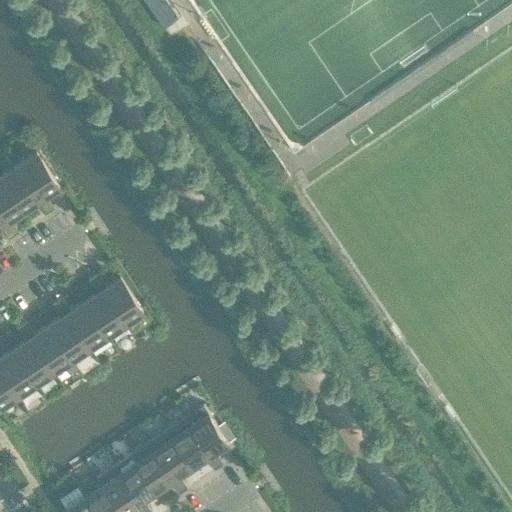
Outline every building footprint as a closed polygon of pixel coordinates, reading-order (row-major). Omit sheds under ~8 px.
[(30,154),(17,163),(40,196),(44,193),(58,184),(35,150),(30,154)] [(17,163),(0,173),(0,176),(22,208),(35,200),(40,196),(17,163)] [(0,176),(0,215),(4,220),(9,217),(22,208),(0,176)] [(40,196),(35,200),(39,206),(49,200),(44,193),(40,196)] [(49,200),(39,206),(43,213),(53,206),(49,200)] [(4,220),(0,222),(0,225),(3,230),(13,224),(9,217),(4,220)] [(13,224),(3,230),(8,237),(17,230),(13,224)] [(96,271),(87,278),(91,284),(101,278),(96,271)] [(105,284),(100,287),(123,321),(142,308),(119,275),(105,284)] [(101,278),(91,284),(96,290),(100,287),(105,284),(101,278)] [(96,290),(82,299),(105,333),(123,321),(100,287),(96,290)] [(61,295),(51,302),(55,308),(65,302),(61,295)] [(69,308),(64,311),(87,345),(105,333),(82,299),(69,308)] [(65,302),(55,308),(60,314),(64,311),(69,308),(65,302)] [(60,314),(47,323),(69,357),(87,345),(64,311),(60,314)] [(25,319),(15,326),(19,332),(29,326),(25,319)] [(33,332),(29,335),(51,369),(69,357),(47,323),(33,332)] [(29,326),(19,332),(24,338),(29,335),(33,332),(29,326)] [(24,338),(11,347),(33,381),(51,369),(29,335),(24,338)] [(0,354),(0,370),(15,393),(33,381),(11,347),(0,354)] [(0,403),(15,393),(0,370),(0,403)] [(204,402),(186,414),(211,452),(216,449),(230,440),(204,402)] [(186,414),(168,426),(193,464),(206,455),(211,452),(186,414)] [(168,426),(150,438),(175,476),(180,473),(193,464),(168,426)] [(150,438),(132,450),(157,488),(170,479),(175,476),(150,438)] [(211,452),(206,455),(211,462),(220,456),(216,449),(211,452)] [(115,462),(114,462),(139,500),(144,497),(157,488),(132,450),(131,451),(115,462)] [(220,456),(211,462),(215,468),(224,462),(220,456)] [(114,462),(96,475),(121,511),(135,504),(139,500),(114,462)] [(175,476),(170,479),(175,486),(184,480),(180,473),(175,476)] [(100,483),(83,495),(95,511),(121,511),(96,475),(95,475),(100,483)] [(184,480),(175,486),(179,492),(189,486),(184,480)] [(95,511),(83,495),(65,507),(67,511),(95,511)] [(139,500),(135,504),(139,510),(148,504),(144,497),(139,500)]
